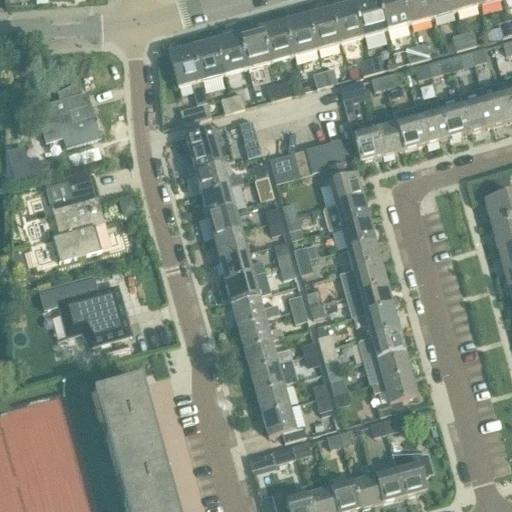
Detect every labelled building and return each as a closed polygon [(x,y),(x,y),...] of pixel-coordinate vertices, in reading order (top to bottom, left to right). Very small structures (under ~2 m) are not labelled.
[(400,0),(379,0),(376,1),(386,35),(409,29),(400,0)] [(425,0),(400,0),(409,29),(432,23),(425,0)] [(450,0),(425,0),(432,23),(455,16),(450,0)] [(450,0),(455,16),(479,10),(475,0),(450,0)] [(475,0),(479,10),(502,4),(500,0),(475,0)] [(376,1),(352,7),(362,41),(386,35),(376,1)] [(352,7),(329,14),(338,48),(362,41),(352,7)] [(329,14),(306,20),(316,54),(338,48),(329,14)] [(306,20),(283,26),(292,60),(316,54),(306,20)] [(283,26),(260,32),(270,66),(292,60),(283,26)] [(511,40),(511,39),(508,26),(498,29),(502,43),(511,40)] [(260,32),(236,39),(246,73),(270,66),(260,32)] [(472,35),(461,38),(465,53),(476,50),(472,35)] [(465,53),(461,38),(450,41),(455,56),(465,53)] [(236,39),(213,45),(222,79),(246,73),(236,39)] [(213,45),(190,51),(200,85),(222,79),(213,45)] [(511,61),(511,46),(501,49),(505,63),(511,61)] [(425,48),(415,50),(419,65),(430,62),(425,48)] [(405,55),(392,59),(396,71),(419,65),(415,50),(404,53),(405,55)] [(177,91),(188,88),(200,85),(190,51),(167,57),(177,91)] [(484,54),(470,58),(474,71),(487,68),(484,54)] [(470,58),(448,64),(452,77),(474,71),(470,58)] [(379,60),(368,63),(373,77),(383,74),(379,60)] [(373,77),(368,63),(358,66),(362,80),(373,77)] [(448,64),(426,69),(430,83),(452,77),(448,64)] [(426,69),(413,73),(419,97),(433,94),(430,83),(426,69)] [(332,72),(322,75),(326,90),(336,87),(332,72)] [(326,90),(322,75),(311,78),(315,92),(326,90)] [(396,78),(382,81),(386,95),(399,91),(396,78)] [(386,95),(382,81),(369,85),(372,98),(386,95)] [(200,85),(188,88),(195,110),(179,115),(183,129),(210,121),(206,107),(200,85)] [(286,85),(276,88),(280,102),(291,99),(286,85)] [(479,92),(490,132),(511,125),(502,90),(501,86),(479,92)] [(34,112),(45,147),(62,143),(65,154),(100,144),(86,97),(80,99),(74,87),(56,97),(58,105),(34,112)] [(360,87),(338,93),(342,107),(364,101),(360,87)] [(511,87),(502,90),(511,125),(511,87)] [(280,102),(276,88),(265,90),(269,105),(280,102)] [(458,98),(468,137),(490,132),(479,92),(458,98)] [(239,98),(229,101),(233,115),(244,112),(239,98)] [(436,104),(446,143),(468,137),(458,98),(436,104)] [(233,115),(229,101),(218,103),(222,118),(233,115)] [(413,110),(424,149),(446,143),(436,104),(413,110)] [(394,127),(402,155),(424,149),(413,110),(412,111),(413,114),(406,116),(407,123),(394,127)] [(251,126),(239,129),(241,140),(254,136),(251,126)] [(372,133),(380,161),(402,155),(394,127),(372,133)] [(191,168),(187,169),(190,179),(193,178),(221,170),(221,171),(232,168),(222,133),(192,142),(195,153),(187,156),(191,168)] [(350,142),(357,166),(358,167),(380,161),(372,133),(349,139),(350,142)] [(254,137),(242,140),(249,164),(261,160),(254,137)] [(340,145),(346,169),(357,166),(350,142),(340,145)] [(334,173),(342,171),(342,170),(346,169),(340,145),(328,148),(334,173)] [(316,152),(322,177),(334,173),(328,148),(316,152)] [(23,152),(7,157),(16,189),(42,182),(36,163),(26,166),(23,152)] [(98,152),(67,161),(70,173),(101,164),(98,152)] [(311,180),(319,178),(322,177),(316,152),(304,155),(311,180)] [(299,183),(311,180),(304,155),(292,158),(299,183)] [(287,186),(299,183),(292,158),(281,161),(287,186)] [(276,189),(287,186),(281,161),(269,164),(276,189)] [(250,172),(254,184),(266,181),(263,168),(250,172)] [(221,170),(193,178),(199,200),(227,192),(229,191),(242,188),(239,178),(224,182),(221,171),(221,170)] [(328,190),(333,210),(361,202),(355,180),(346,183),(342,171),(334,173),(322,177),(319,178),(323,192),(328,190)] [(90,180),(45,193),(49,207),(51,206),(60,239),(51,242),(58,267),(100,256),(93,231),(98,230),(92,208),(98,207),(90,180)] [(266,181),(254,184),(257,197),(270,194),(266,181)] [(508,181),(484,188),(487,198),(511,192),(508,181)] [(227,192),(199,200),(206,221),(233,214),(235,213),(229,191),(227,192)] [(511,198),(483,206),(490,231),(511,225),(511,198)] [(133,202),(118,206),(121,215),(127,219),(137,216),(133,202)] [(329,237),(340,234),(339,232),(367,224),(361,202),(333,210),(334,211),(323,214),(329,237)] [(294,207),(281,211),(285,223),(297,220),(294,207)] [(262,216),(265,228),(278,225),(275,212),(262,216)] [(233,214),(206,221),(212,243),(239,236),(233,214)] [(297,220),(285,223),(291,245),(303,242),(297,220)] [(340,234),(345,254),(373,246),(367,224),(339,232),(340,234)] [(278,225),(265,228),(269,241),(281,238),(278,225)] [(511,225),(490,231),(497,255),(511,251),(511,225)] [(239,236),(212,243),(218,265),(246,258),(239,236)] [(345,254),(351,276),(379,268),(373,246),(345,254)] [(284,247),(271,251),(277,273),(290,269),(284,247)] [(293,255),(297,267),(309,264),(306,251),(293,255)] [(511,251),(497,255),(504,279),(511,276),(511,251)] [(246,258),(218,265),(224,287),(252,280),(263,277),(261,267),(249,270),(246,258)] [(309,264),(297,267),(300,280),(313,276),(309,264)] [(351,276),(357,298),(385,290),(379,268),(351,276)] [(290,269),(277,273),(281,285),(293,282),(290,269)] [(252,280),(224,287),(230,309),(258,302),(270,299),(267,289),(255,292),(252,280)] [(91,281),(37,296),(42,314),(58,310),(67,342),(81,338),(89,352),(96,350),(129,341),(116,293),(96,299),(91,281)] [(357,298),(363,320),(391,312),(385,290),(357,298)] [(305,299),(309,312),(321,308),(318,296),(305,299)] [(286,304),(289,317),(302,313),(298,301),(286,304)] [(258,302),(230,309),(237,331),(264,324),(265,323),(278,320),(275,310),(262,314),(258,302)] [(21,306),(9,308),(11,320),(19,318),(23,314),(21,306)] [(321,308),(309,312),(312,324),(325,321),(321,308)] [(366,329),(369,342),(397,335),(391,312),(363,320),(354,322),(356,332),(366,329)] [(302,313),(289,317),(292,329),(305,326),(302,313)] [(264,324),(237,331),(243,353),(270,346),(282,342),(279,333),(268,336),(264,324)] [(327,330),(315,333),(321,356),(333,352),(327,330)] [(358,345),(364,367),(403,356),(397,335),(369,342),(358,345)] [(298,349),(301,361),(313,358),(310,345),(298,349)] [(270,346),(243,353),(249,376),(277,368),(290,364),(287,355),(274,358),(270,346)] [(333,352),(321,356),(324,368),(337,365),(333,352)] [(370,389),(372,389),(409,378),(403,356),(364,367),(370,389)] [(313,358),(301,361),(304,374),(317,370),(313,358)] [(277,368),(249,376),(255,397),(283,390),(296,386),(294,376),(280,380),(277,368)] [(409,378),(372,389),(374,398),(384,396),(387,408),(378,411),(381,422),(402,416),(400,407),(416,403),(409,378)] [(329,387),(333,400),(345,396),(342,384),(329,387)] [(93,401),(123,511),(174,511),(140,388),(93,401)] [(309,392),(313,405),(325,402),(322,389),(309,392)] [(283,390),(255,397),(261,419),(289,412),(283,390)] [(345,396),(333,400),(336,412),(348,409),(345,396)] [(325,402),(313,405),(316,418),(329,414),(325,402)] [(289,412),(261,419),(268,442),(282,439),(284,448),(306,443),(303,432),(295,434),(289,412)] [(405,423),(382,429),(385,439),(408,433),(405,423)] [(385,439),(382,429),(370,432),(373,443),(385,439)] [(351,437),(338,441),(341,452),(354,448),(351,437)] [(341,452),(338,441),(325,444),(328,455),(341,452)] [(306,449),(293,453),(296,463),(309,460),(306,449)] [(296,463),(293,453),(272,458),(275,469),(296,463)] [(390,459),(395,475),(402,502),(424,496),(420,482),(438,477),(432,457),(392,461),(391,459),(390,459)] [(363,484),(351,487),(357,511),(365,511),(379,508),(372,481),(369,470),(360,472),(363,484)] [(395,475),(372,481),(379,508),(402,502),(395,475)] [(357,511),(351,487),(328,493),(333,511),(357,511)] [(309,511),(304,491),(271,500),(274,511),(309,511)] [(305,491),(304,491),(309,511),(333,511),(328,493),(307,499),(305,491)]
